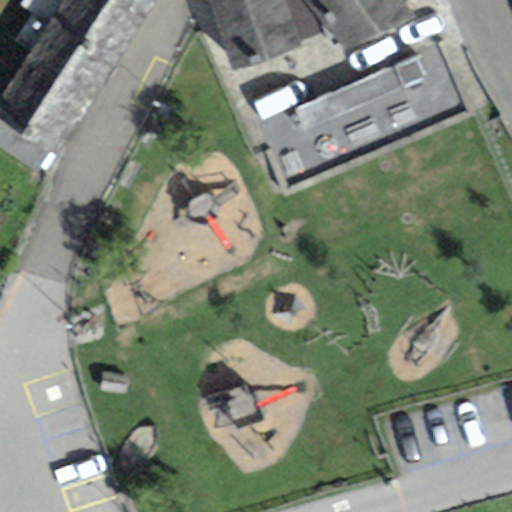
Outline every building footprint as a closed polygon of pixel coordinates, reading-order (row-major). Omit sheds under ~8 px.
[(61,0),(49,19),(117,61),(156,0),(61,0)] [(208,0),(232,71),(299,50),(296,41),(282,0),(208,0)] [(282,0),(296,41),(327,32),(303,0),(282,0)] [(400,0),(303,0),(327,32),(345,58),(416,19),(400,0)] [(117,61),(49,19),(0,99),(0,110),(26,127),(20,136),(57,159),(117,61)] [(441,52),(256,125),(282,190),(467,117),(441,52)]
